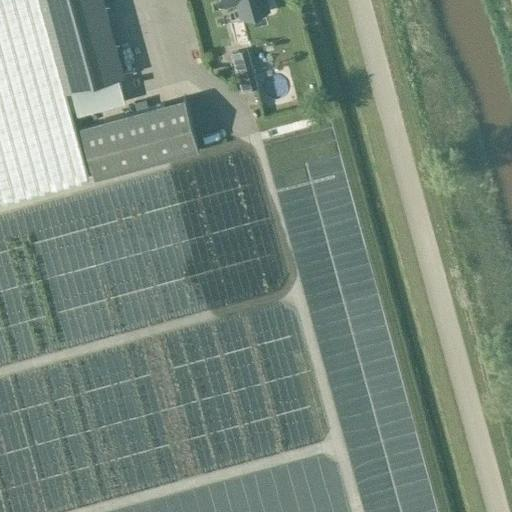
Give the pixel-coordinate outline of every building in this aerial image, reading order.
[(103,0),(0,0),(0,201),(89,178),(65,91),(124,75),(103,0)] [(224,0),(226,5),(237,2),(241,17),(269,9),(266,0),(224,0)] [(241,82),(253,78),(242,42),(229,46),(241,82)] [(118,78),(71,90),(78,115),(125,102),(118,78)] [(186,97),(81,126),(94,176),(200,148),(186,97)]
